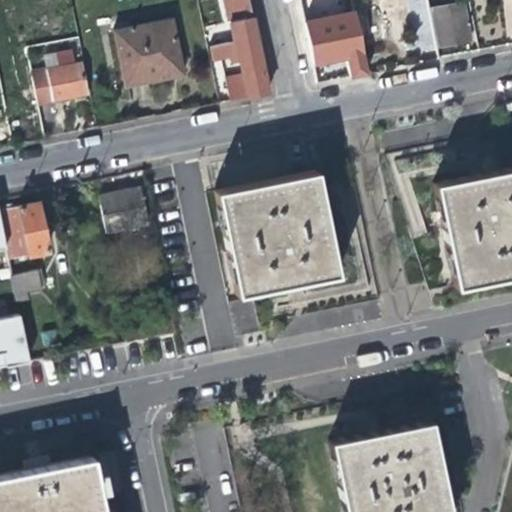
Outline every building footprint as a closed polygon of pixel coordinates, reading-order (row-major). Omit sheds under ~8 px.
[(230,100),(268,92),(248,0),(225,0),(230,22),(242,73),(224,77),(230,100)] [(343,57),(347,76),(365,73),(352,12),(314,20),(309,0),(300,0),(299,0),(311,64),(337,59),(343,57)] [(461,1),(431,7),(438,45),(469,39),(461,1)] [(172,18),(113,31),(124,86),(152,81),(184,74),(172,18)] [(34,69),(41,103),(67,98),(87,94),(80,60),(73,62),(71,49),(56,52),(59,64),(34,69)] [(441,179),(432,181),(451,273),(453,282),(507,271),(511,269),(511,164),(508,165),(473,173),(441,179)] [(275,177),(215,189),(235,289),(275,281),(306,275),(334,270),(313,168),(288,174),(275,177)] [(120,189),(98,194),(106,230),(148,222),(141,185),(120,189)] [(0,224),(4,246),(7,257),(47,250),(43,228),(38,202),(0,210),(0,224)] [(10,275),(15,301),(26,298),(25,293),(38,290),(35,270),(10,275)] [(0,364),(9,363),(27,359),(17,314),(0,317),(0,364)] [(122,326),(125,340),(174,331),(171,316),(122,326)] [(449,511),(430,423),(329,444),(343,511),(449,511)] [(0,472),(0,501),(2,511),(72,511),(68,495),(95,488),(106,486),(102,468),(91,470),(88,454),(47,462),(45,454),(32,457),(19,460),(20,468),(0,472)] [(511,511),(511,457),(498,511),(511,511)] [(110,511),(109,504),(99,506),(95,488),(68,495),(72,511),(110,511)]
